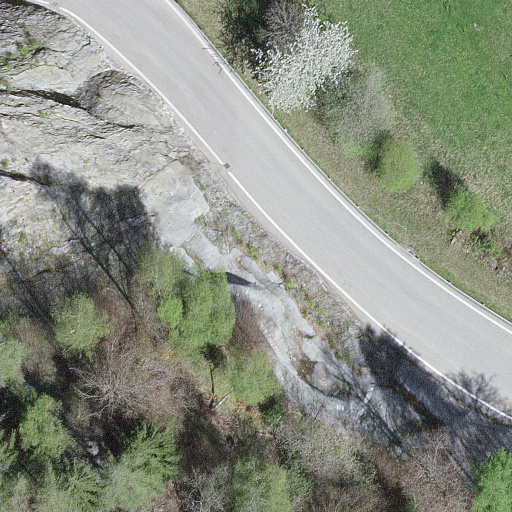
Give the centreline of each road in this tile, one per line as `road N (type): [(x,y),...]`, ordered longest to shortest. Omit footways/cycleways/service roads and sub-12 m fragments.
road 1 (tertiary): [(511,370),(333,238),(115,0)]
road 2 (unclassified): [(114,511),(0,369)]
